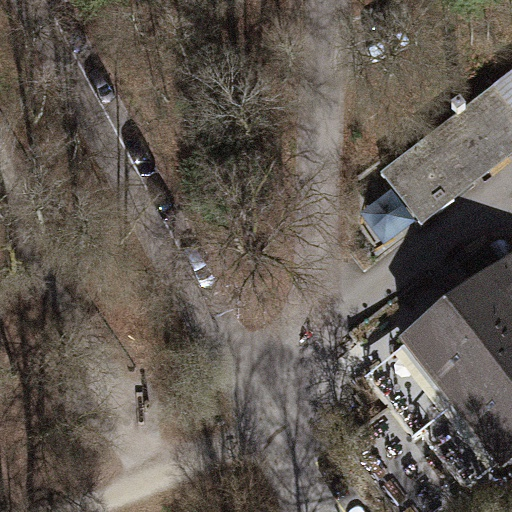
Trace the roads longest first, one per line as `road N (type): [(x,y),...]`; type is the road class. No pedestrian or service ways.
road 1 (track): [(0,158),(149,482)]
road 2 (track): [(73,511),(149,482),(263,412)]
